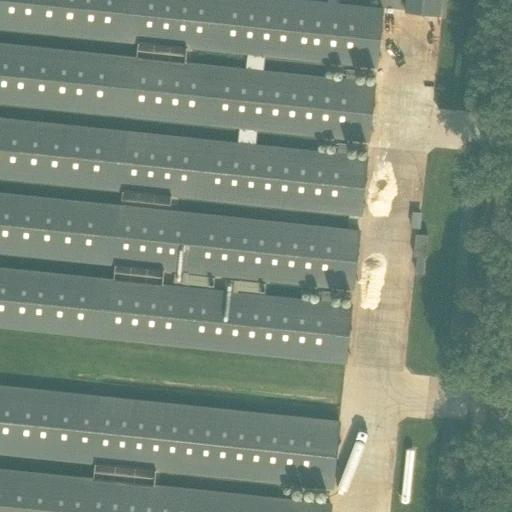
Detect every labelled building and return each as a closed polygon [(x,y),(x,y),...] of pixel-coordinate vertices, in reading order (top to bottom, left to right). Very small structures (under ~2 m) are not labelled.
[(0,176),(341,213),(361,215),(367,157),(254,144),(255,129),(369,140),(375,83),(263,71),(264,55),(376,67),(383,8),(302,0),(0,0),(0,25),(246,52),(244,69),(0,42),(0,100),(237,126),(236,141),(0,115),(0,176)] [(439,15),(440,0),(406,0),(406,11),(419,13),(439,15)] [(359,231),(339,229),(0,192),(0,251),(353,289),(359,231)] [(414,249),(414,256),(417,256),(425,257),(426,257),(428,234),(416,233),(415,249),(414,249)] [(0,325),(325,361),(345,363),(352,305),(0,266),(0,325)] [(0,453),(93,463),(333,488),(339,422),(0,386),(0,453)] [(0,511),(330,511),(331,504),(0,470),(0,511)]
